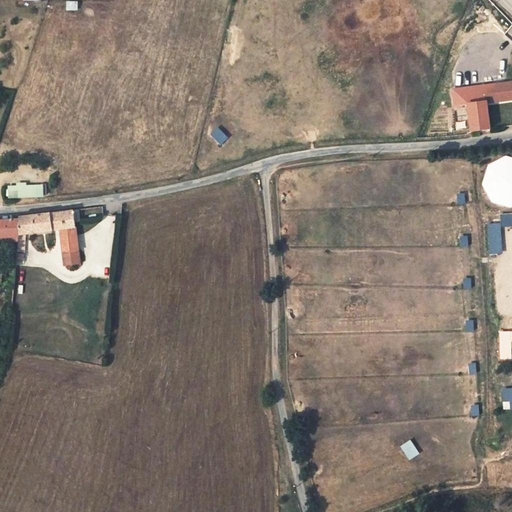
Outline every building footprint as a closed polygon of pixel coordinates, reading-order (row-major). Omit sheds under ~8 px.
[(487,101),(511,98),(511,81),(485,85),(487,101)] [(469,104),(472,132),(473,132),(491,129),(487,101),(469,104)] [(219,141),(225,137),(219,127),(212,131),(219,141)] [(511,153),(507,153),(499,155),(492,159),(488,165),(485,172),(484,179),(486,187),(490,193),(496,198),(503,201),(511,201),(511,200),(511,153)] [(0,196),(10,197),(10,188),(0,187),(0,196)] [(76,227),(76,224),(74,210),(63,212),(65,229),(76,227)] [(504,233),(504,210),(487,210),(487,233),(504,233)] [(63,212),(52,213),(53,230),(60,229),(65,229),(63,212)] [(18,235),(18,236),(18,241),(17,250),(24,250),(26,234),(53,230),(52,213),(20,217),(20,219),(18,235)] [(0,220),(0,237),(4,237),(10,237),(18,236),(18,235),(20,219),(0,220)] [(65,229),(60,229),(61,235),(77,233),(76,227),(65,229)] [(61,235),(63,253),(79,251),(77,233),(61,235)] [(351,280),(347,287),(357,292),(360,285),(351,280)] [(504,407),(511,405),(511,394),(502,396),(504,407)] [(409,441),(401,448),(411,459),(419,452),(409,441)]
